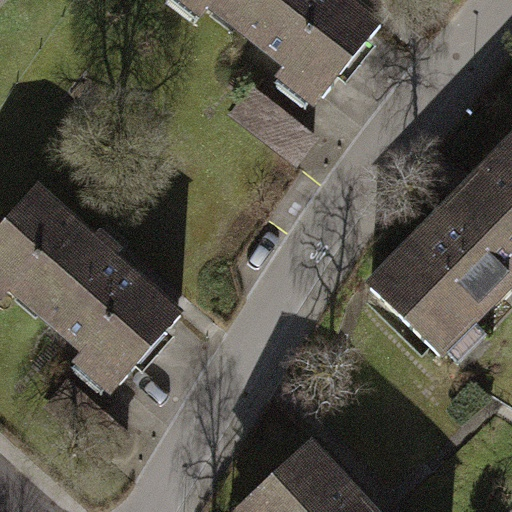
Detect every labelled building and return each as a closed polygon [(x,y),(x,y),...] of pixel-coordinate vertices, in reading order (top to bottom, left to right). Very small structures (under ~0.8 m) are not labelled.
[(165,0),(198,25),(206,15),(283,77),(275,87),(313,117),(383,29),(346,0),(165,0)] [(254,87),(231,116),(299,168),(321,140),(254,87)] [(511,140),(363,293),(442,370),(511,298),(511,140)] [(93,243),(36,192),(0,231),(0,308),(7,300),(78,363),(69,372),(106,406),(181,323),(115,263),(121,256),(99,236),(93,243)] [(108,458),(129,435),(69,382),(49,405),(108,458)] [(369,511),(310,448),(240,511),(369,511)]
